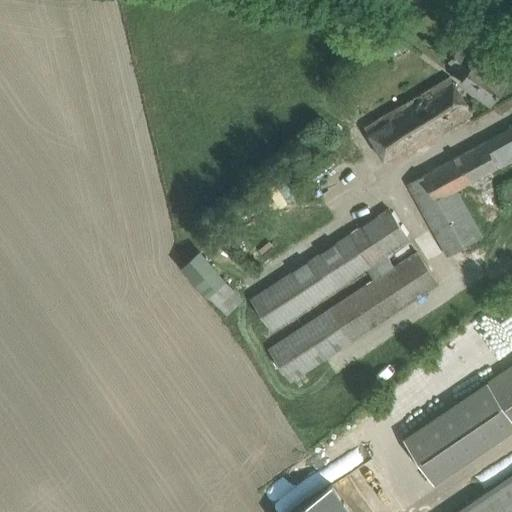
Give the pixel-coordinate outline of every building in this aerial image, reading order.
[(460,82),(490,103),(507,79),(477,58),(475,61),(458,49),(450,61),(466,73),(460,82)] [(364,127),(387,165),(472,114),(449,76),(364,127)] [(408,184),(447,255),(481,237),(455,189),(500,165),(486,141),(408,184)] [(411,254),(393,265),(387,255),(411,239),(388,205),(250,296),(272,330),(367,268),(373,278),(268,347),(290,381),(440,283),(415,246),(409,250),(411,254)] [(208,295),(227,315),(244,300),(226,279),(208,295)] [(511,416),(487,380),(404,437),(434,482),(511,429),(511,416)] [(344,505),(385,481),(372,458),(330,481),(344,505)] [(511,511),(511,472),(453,511),(511,511)] [(279,511),(349,511),(328,480),(279,511)]
